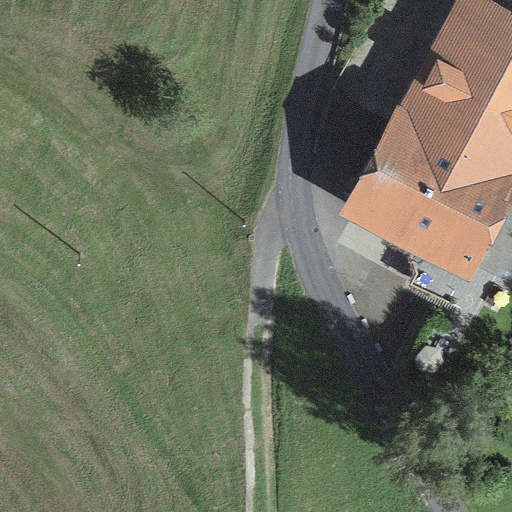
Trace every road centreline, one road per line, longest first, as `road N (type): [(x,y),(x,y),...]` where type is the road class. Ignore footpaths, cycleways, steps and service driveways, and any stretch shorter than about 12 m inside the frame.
road 1 (unclassified): [(328,0),(294,166),(297,216),(338,318),(458,511)]
road 2 (track): [(259,511),(259,317),(274,237),(297,216)]
